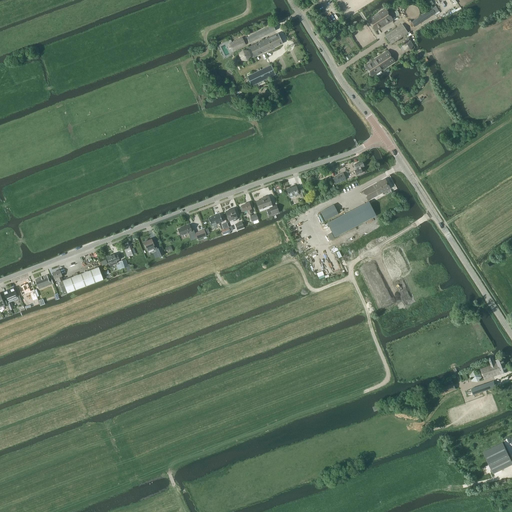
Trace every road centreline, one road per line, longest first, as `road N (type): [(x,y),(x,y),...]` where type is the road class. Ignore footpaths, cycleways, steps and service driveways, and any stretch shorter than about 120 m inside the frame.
road 1 (tertiary): [(0,281),(382,134)]
road 2 (tertiary): [(511,334),(382,134)]
road 3 (tertiary): [(374,123),(291,0)]
